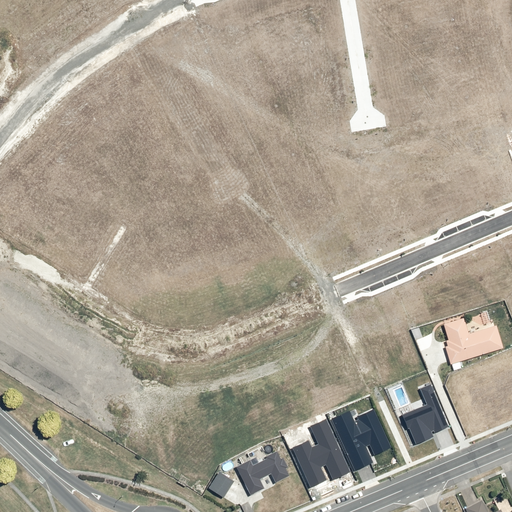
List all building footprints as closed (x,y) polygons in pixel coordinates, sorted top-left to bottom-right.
[(18,204),(0,204),(0,224),(17,224),(18,204)] [(511,279),(511,260),(499,267),(507,282),(511,279)] [(451,365),(503,348),(495,325),(469,333),(464,318),(444,324),(449,341),(446,342),(448,347),(446,348),(451,365)] [(250,416),(229,375),(200,389),(196,380),(183,386),(188,395),(209,437),(221,461),(228,457),(227,442),(221,430),(250,416)] [(427,404),(401,415),(414,444),(432,436),(429,428),(432,427),(433,431),(447,426),(429,384),(420,388),(427,404)] [(349,411),(331,420),(354,470),(372,462),(365,447),(369,446),(373,455),(390,447),(373,409),(356,417),(358,420),(354,422),(349,411)] [(280,413),(246,428),(252,442),(286,427),(280,413)] [(309,440),(291,448),(310,488),(327,480),(321,467),(326,464),(333,480),(350,472),(326,420),(311,427),(318,443),(312,446),(309,440)] [(251,460),(237,467),(252,497),(269,489),(264,479),(272,475),(276,484),(290,477),(286,470),(289,469),(284,459),(281,460),(278,452),(264,458),(260,451),(249,457),(251,460)] [(501,511),(501,510),(495,511),(487,511),(483,502),(468,509),(469,511),(501,511)]
